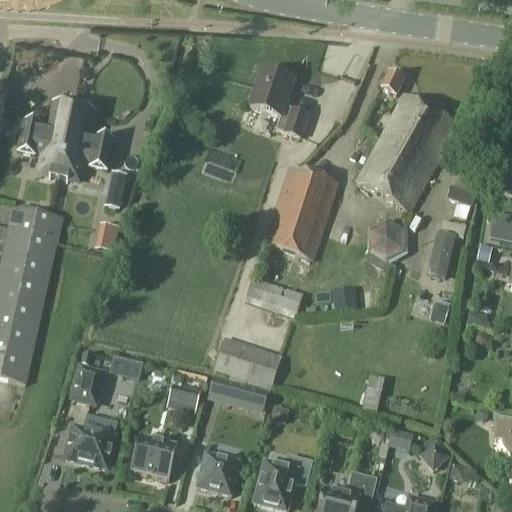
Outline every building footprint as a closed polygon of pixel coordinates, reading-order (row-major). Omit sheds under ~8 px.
[(290,111),(283,110),(292,82),(262,72),(249,111),(279,121),(275,132),(282,135),(282,136),(300,143),(308,117),(290,111)] [(397,94),(403,82),(387,73),(381,86),(397,94)] [(376,95),(365,122),(382,129),(393,102),(376,95)] [(425,165),(434,170),(456,129),(403,98),(380,141),(398,151),(399,150),(420,162),(423,157),(425,159),(426,157),(429,158),(425,165)] [(58,181),(73,110),(53,106),(48,131),(40,129),(41,128),(22,124),(16,155),(34,158),(35,155),(42,156),(38,176),(58,181)] [(73,110),(58,181),(77,185),(81,165),(89,166),(88,170),(106,174),(113,143),(94,139),(94,141),(87,139),(92,114),(73,110)] [(243,127),(239,140),(247,142),(251,130),(243,127)] [(407,218),(434,170),(425,165),(429,158),(426,157),(425,159),(423,157),(420,162),(399,150),(398,151),(380,141),(355,187),(407,218)] [(313,261),(337,187),(289,171),(265,246),(313,261)] [(124,177),(111,175),(103,210),(116,213),(124,177)] [(458,182),(450,200),(470,209),(478,190),(458,182)] [(457,208),(452,222),(466,226),(470,212),(457,208)] [(0,382),(23,388),(61,223),(18,214),(0,291),(0,382)] [(511,246),(511,222),(494,219),(490,243),(511,246)] [(441,221),(438,233),(455,237),(462,239),(465,228),(441,221)] [(99,227),(94,251),(111,255),(117,231),(99,227)] [(386,266),(404,256),(404,236),(388,227),(370,236),(369,256),(386,266)] [(438,233),(426,278),(443,283),(455,237),(438,233)] [(480,249),(477,264),(488,267),(491,251),(480,249)] [(294,323),(294,321),(301,299),(251,282),(242,305),(294,323)] [(353,290),(337,292),(340,313),(356,311),(353,290)] [(326,314),(331,306),(311,294),(306,302),(326,314)] [(483,328),(484,322),(481,317),(475,316),(473,326),(483,328)] [(270,394),(281,360),(227,343),(216,376),(270,394)] [(112,362),(109,376),(138,384),(142,369),(112,362)] [(99,406),(106,378),(80,371),(73,400),(99,406)] [(376,418),(381,397),(384,382),(369,378),(361,415),(376,418)] [(232,387),(227,402),(264,412),(268,397),(232,387)] [(198,414),(203,397),(172,389),(167,406),(198,414)] [(285,429),(290,415),(276,411),(272,425),(285,429)] [(511,423),(493,420),(494,443),(511,442),(511,423)] [(252,438),(257,425),(245,421),(240,434),(252,438)] [(105,473),(112,442),(72,432),(64,463),(105,473)] [(168,485),(177,450),(138,440),(129,475),(168,485)] [(431,473),(446,460),(438,450),(422,462),(431,473)] [(204,457),(195,491),(230,500),(239,466),(204,457)] [(304,489),(310,466),(287,460),(284,471),(264,466),(253,507),(271,511),(285,511),(292,486),(304,489)] [(368,511),(375,483),(351,477),(346,499),(323,493),(317,511),(355,511),(356,508),(368,511)] [(433,511),(434,508),(407,501),(404,511),(433,511)]
